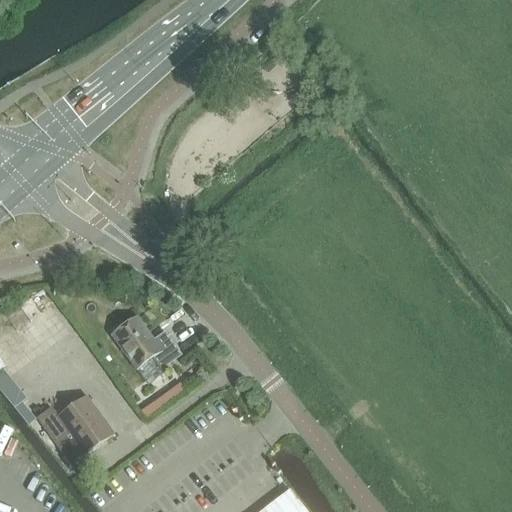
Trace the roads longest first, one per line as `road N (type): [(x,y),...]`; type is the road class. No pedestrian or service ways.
road 1 (residential): [(373,511),(192,291),(27,165)]
road 2 (tertiary): [(27,165),(232,0)]
